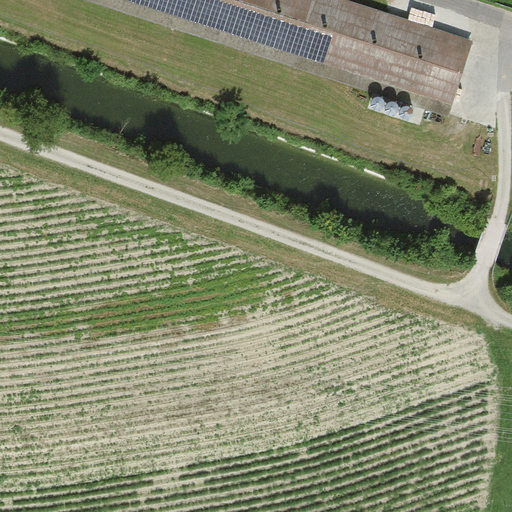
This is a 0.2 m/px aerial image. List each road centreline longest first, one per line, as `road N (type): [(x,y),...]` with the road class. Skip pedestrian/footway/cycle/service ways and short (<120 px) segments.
road 1 (track): [(0,133),(436,291),(473,296)]
road 2 (track): [(473,296),(505,201),(511,23)]
